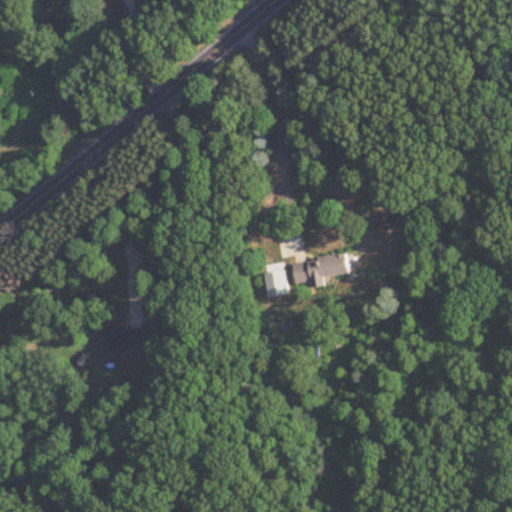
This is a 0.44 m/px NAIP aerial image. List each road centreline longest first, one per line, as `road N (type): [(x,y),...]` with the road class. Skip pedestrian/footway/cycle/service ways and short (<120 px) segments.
road 1 (tertiary): [(0,233),(278,0)]
road 2 (residential): [(164,95),(185,127),(192,163),(182,183),(0,334)]
